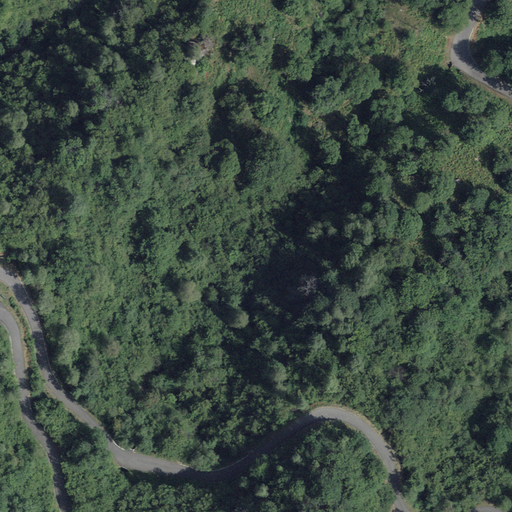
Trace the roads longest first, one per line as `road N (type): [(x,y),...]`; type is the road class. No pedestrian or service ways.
road 1 (unclassified): [(404,511),(380,445),(337,414),(306,420),(223,475),(124,456),(54,388),(26,305),(0,274)]
road 2 (unclassified): [(0,313),(14,332),(28,415),(52,452),(65,511)]
road 3 (unclassified): [(480,0),(464,32),(463,58),(511,92)]
